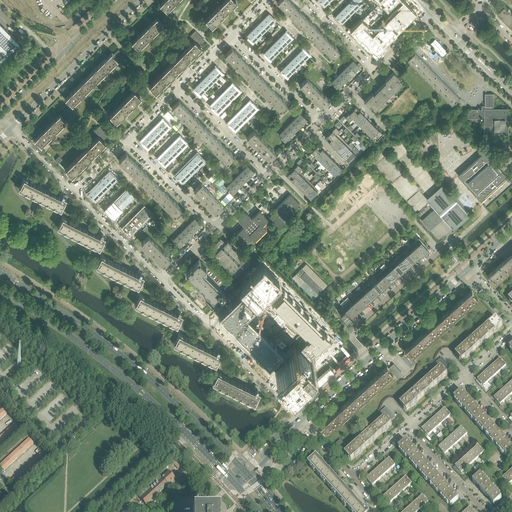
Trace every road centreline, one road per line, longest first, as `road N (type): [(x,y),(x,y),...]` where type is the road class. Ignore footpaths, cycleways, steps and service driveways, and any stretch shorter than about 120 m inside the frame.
road 1 (primary): [(237,465),(122,355),(0,273)]
road 2 (primary): [(0,290),(113,368),(233,482)]
road 3 (tertiary): [(299,420),(468,269)]
road 4 (residential): [(299,420),(161,279)]
road 5 (secondary): [(10,128),(142,0)]
road 6 (secondary): [(115,0),(0,116)]
road 7 (residential): [(212,228),(125,140)]
road 8 (residential): [(161,279),(74,191)]
road 9 (residential): [(266,174),(179,87)]
road 10 (residential): [(320,120),(233,33)]
